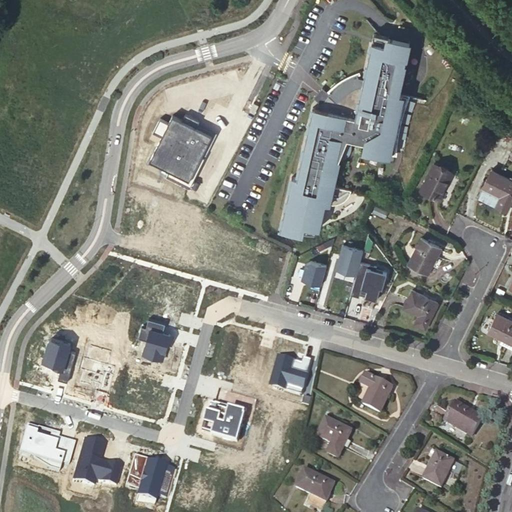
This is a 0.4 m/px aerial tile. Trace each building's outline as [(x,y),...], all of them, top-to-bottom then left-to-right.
[(376,32),(375,32),(373,37),(373,40),(388,44),(390,35),(376,32)] [(411,40),(390,35),(388,44),(373,40),(363,84),(360,85),(357,86),(354,88),(351,90),(348,91),(345,93),(343,96),(340,98),(337,101),(329,94),(328,95),(327,96),(326,97),(325,98),(324,100),(323,101),(323,102),(322,103),(321,105),(320,107),(313,106),(310,117),(298,177),(293,176),(281,229),(303,234),(303,232),(305,225),(319,228),(325,202),(331,203),(334,204),(339,203),(341,202),(344,200),(347,197),(349,195),(351,191),(352,189),(334,185),(340,158),(348,137),(367,141),(366,145),(364,150),(390,156),(391,151),(396,152),(396,149),(396,145),(397,138),(398,132),(399,128),(400,119),(402,112),(404,108),(405,103),(407,98),(408,95),(399,93),(409,49),(411,40)] [(255,101),(250,109),(255,112),(259,104),(255,101)] [(452,172),(434,163),(421,189),(440,199),(452,172)] [(511,200),(511,178),(491,169),(478,196),(507,210),(511,200)] [(305,225),(303,232),(318,235),(319,228),(305,225)] [(442,247),(421,237),(408,264),(429,274),(442,247)] [(336,267),(357,273),(360,260),(364,248),(343,242),(336,267)] [(321,284),(327,264),(307,259),(302,279),(307,280),(308,280),(311,281),(311,282),(321,284)] [(377,265),(360,260),(357,273),(351,293),(359,295),(360,291),(366,293),(365,295),(377,298),(380,286),(383,287),(387,271),(376,268),(377,265)] [(438,302),(412,289),(404,306),(419,313),(415,322),(425,327),(438,302)] [(488,331),(504,339),(511,342),(511,320),(497,313),(488,331)] [(166,322),(149,317),(146,326),(142,325),(138,337),(147,339),(143,353),(163,359),(170,335),(163,333),(163,331),(166,322)] [(44,360),(55,363),(54,366),(61,368),(58,378),(68,381),(76,351),(69,349),(71,342),(52,336),(50,338),(44,360)] [(511,342),(504,339),(502,343),(511,348),(511,342)] [(363,404),(381,412),(387,399),(390,401),(392,397),(389,396),(393,387),(376,378),(368,374),(363,384),(371,388),(363,404)] [(245,413),(225,408),(225,405),(212,401),(205,422),(206,422),(203,431),(212,433),(211,434),(237,441),(245,413)] [(445,420),(472,436),(483,418),(456,402),(445,420)] [(327,452),(339,458),(352,431),(326,417),(317,435),(332,442),(327,452)] [(424,478),(442,487),(455,461),(437,452),(424,478)] [(296,486),(326,501),(335,483),(305,468),(296,486)]
